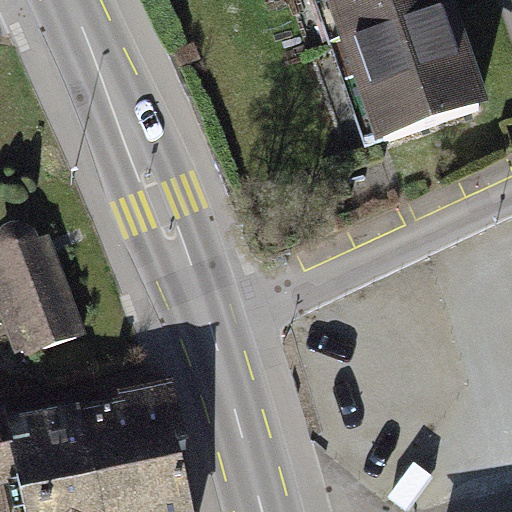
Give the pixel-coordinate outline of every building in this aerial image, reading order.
[(439,0),(314,0),(364,142),(476,103),(439,0)] [(0,251),(1,254),(0,253),(0,311),(18,358),(87,334),(50,236),(43,240),(39,232),(32,226),(23,222),(13,224),(4,229),(0,235),(0,251)] [(119,414),(85,422),(104,511),(190,511),(181,469),(190,467),(174,391),(116,404),(119,414)] [(104,511),(85,422),(8,437),(22,511),(104,511)] [(22,511),(8,437),(5,423),(0,423),(0,511),(22,511)]
